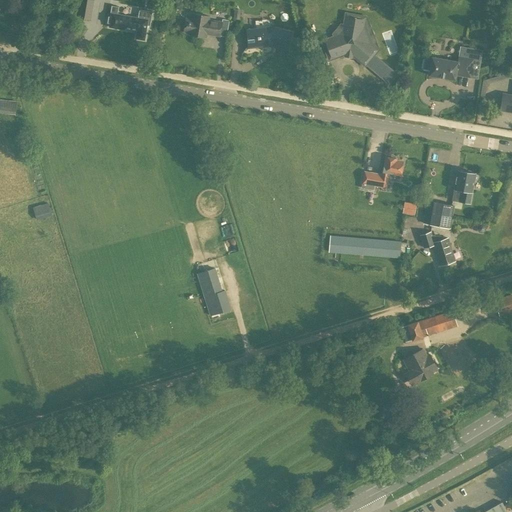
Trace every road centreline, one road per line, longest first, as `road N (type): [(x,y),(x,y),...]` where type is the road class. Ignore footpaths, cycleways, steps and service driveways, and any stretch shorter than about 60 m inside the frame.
road 1 (track): [(511,277),(0,434)]
road 2 (secondary): [(0,60),(511,148)]
road 3 (primary): [(338,511),(511,402)]
road 4 (unclassified): [(383,511),(511,440)]
